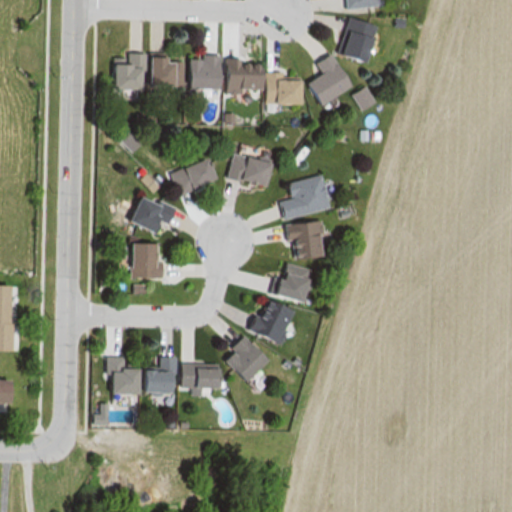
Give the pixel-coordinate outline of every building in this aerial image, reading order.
[(336,0),(337,8),(369,4),(368,0),(336,0)] [(337,20),(336,57),(361,58),(363,21),(337,20)] [(107,63),(106,87),(134,88),(136,54),(120,53),(119,64),(107,63)] [(315,102),(343,87),(326,56),(312,63),(318,75),(305,81),(315,102)] [(178,88),(210,88),(210,57),(178,57),(178,88)] [(139,58),(139,86),(172,86),(172,58),(139,58)] [(252,77),(250,59),(216,62),(218,91),(259,87),(260,103),(297,100),(295,73),(252,77)] [(345,97),(355,109),(364,101),(354,90),(345,97)] [(223,181),(258,181),(258,158),(223,158),(223,181)] [(161,175),(169,196),(205,182),(196,161),(161,175)] [(281,200),(270,203),(274,219),(321,208),(313,176),(277,185),(281,200)] [(131,215),(153,232),(168,211),(146,194),(131,215)] [(284,258),(316,255),(313,222),(281,225),(284,258)] [(128,242),(128,278),(155,278),(155,242),(128,242)] [(297,268),(274,269),(274,280),(263,281),(263,299),(298,298),(297,268)] [(284,314),(258,301),(243,331),(270,344),(284,314)] [(239,381),(257,358),(233,339),(215,363),(239,381)] [(120,368),(120,358),(102,358),(103,392),(165,390),(164,358),(149,358),(149,367),(120,368)] [(169,365),(169,388),(206,388),(206,365),(169,365)]
